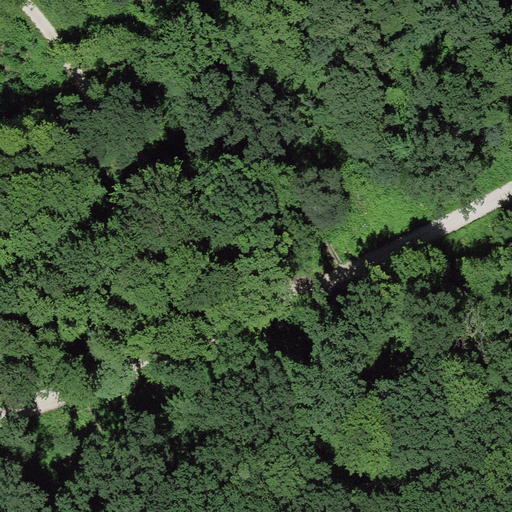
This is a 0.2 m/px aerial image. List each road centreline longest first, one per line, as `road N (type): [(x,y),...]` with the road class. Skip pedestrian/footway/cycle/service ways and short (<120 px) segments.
road 1 (track): [(0,419),(296,302),(511,190)]
road 2 (track): [(32,0),(134,151),(296,302)]
